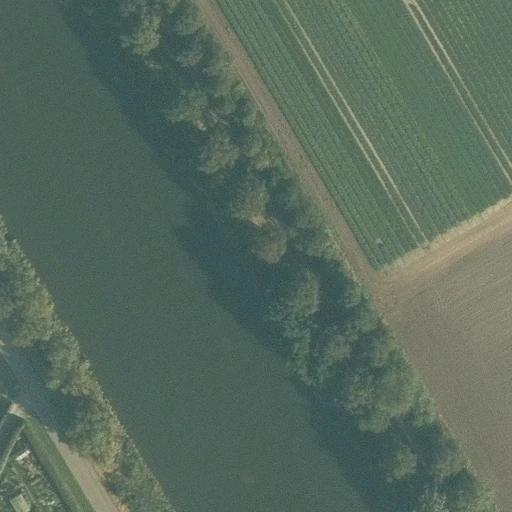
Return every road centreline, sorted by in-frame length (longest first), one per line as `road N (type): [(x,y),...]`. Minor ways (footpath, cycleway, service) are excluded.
road 1 (track): [(150,0),(454,511)]
road 2 (unclassified): [(99,511),(0,351)]
